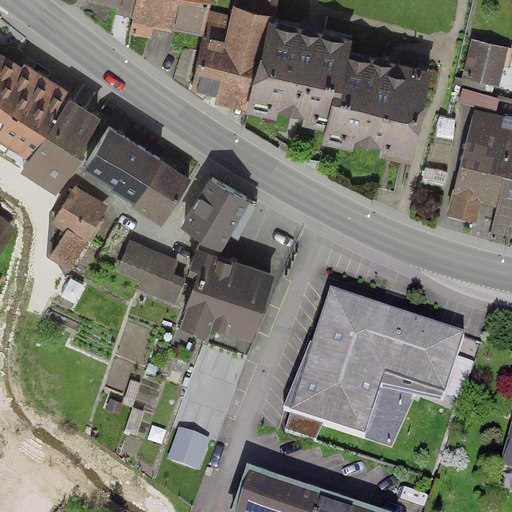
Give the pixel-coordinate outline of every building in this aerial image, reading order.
[(117,0),(116,3),(115,10),(129,14),(132,0),(117,0)] [(145,19),(201,31),(204,13),(206,0),(132,0),(129,14),(129,15),(131,16),(128,31),(143,34),(145,19)] [(217,90),(249,99),(269,24),(274,0),(232,0),(232,5),(234,6),(231,19),(204,13),(201,31),(197,52),(190,83),(188,82),(187,85),(207,89),(205,95),(212,97),(214,91),(216,91),(217,90)] [(271,25),(269,24),(249,99),(247,106),(248,107),(250,97),(263,100),(262,101),(317,113),(318,112),(328,114),(344,55),(347,42),(275,25),(275,22),(272,21),(271,25)] [(464,77),(494,84),(503,49),(472,41),(464,77)] [(414,71),(344,55),(328,114),(325,127),(338,130),(338,132),(388,143),(388,141),(401,144),(409,112),(414,114),(419,91),(414,89),(418,72),(417,72),(418,70),(414,69),(414,71)] [(26,156),(27,154),(65,99),(0,58),(0,141),(0,142),(26,156)] [(66,163),(94,120),(65,99),(27,154),(26,156),(21,164),(55,188),(70,166),(66,163)] [(511,219),(511,127),(471,117),(447,210),(473,217),(479,195),(511,203),(511,214),(507,213),(505,218),(503,218),(501,226),(492,223),(488,238),(506,243),(511,219)] [(135,195),(157,161),(158,160),(107,127),(84,163),(135,195)] [(0,184),(6,186),(21,164),(26,156),(0,142),(0,141),(0,184)] [(187,180),(157,161),(135,195),(131,201),(161,220),(187,180)] [(201,236),(216,247),(244,198),(210,178),(182,225),(201,236)] [(100,208),(71,190),(52,221),(66,230),(49,256),(64,266),(81,238),(88,242),(91,237),(85,233),(100,208)] [(213,256),(216,247),(201,236),(187,268),(198,273),(182,312),(248,335),(268,275),(213,256)] [(124,272),(139,278),(150,253),(135,247),(124,272)] [(174,263),(150,253),(139,278),(163,288),(160,295),(173,301),(181,281),(169,276),(174,263)] [(443,398),(462,339),(328,295),(310,350),(308,349),(282,414),(289,417),(283,434),(314,444),(321,427),(362,441),(384,376),(443,398)] [(511,469),(511,429),(501,467),(511,469)] [(345,511),(247,480),(236,511),(345,511)]
